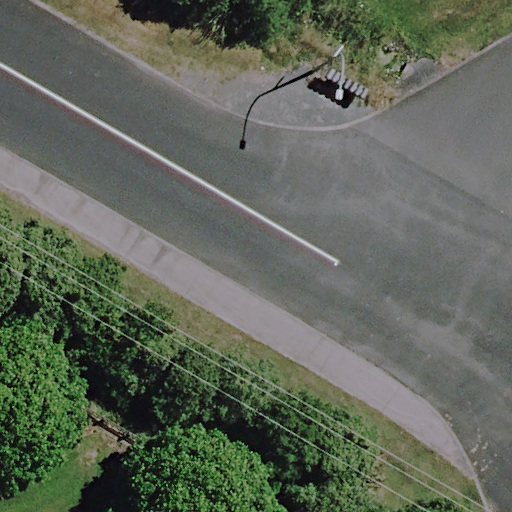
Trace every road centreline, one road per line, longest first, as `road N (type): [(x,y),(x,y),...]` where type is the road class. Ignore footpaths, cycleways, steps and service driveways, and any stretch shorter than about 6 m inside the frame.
road 1 (residential): [(0,66),(425,314)]
road 2 (residential): [(511,177),(425,314)]
